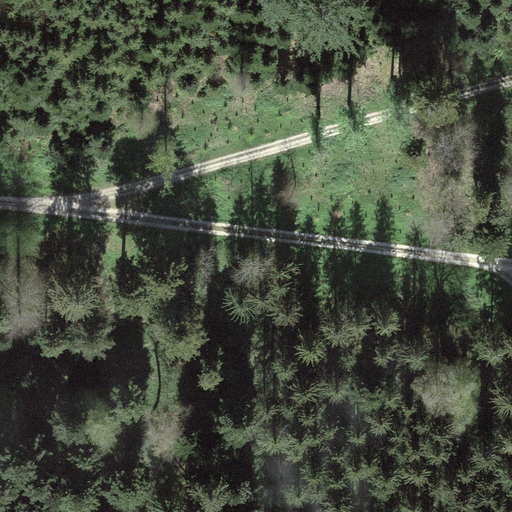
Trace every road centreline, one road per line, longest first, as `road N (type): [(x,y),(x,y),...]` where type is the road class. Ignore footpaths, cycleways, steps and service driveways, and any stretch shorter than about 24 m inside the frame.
road 1 (track): [(0,203),(511,268)]
road 2 (track): [(74,210),(511,79)]
